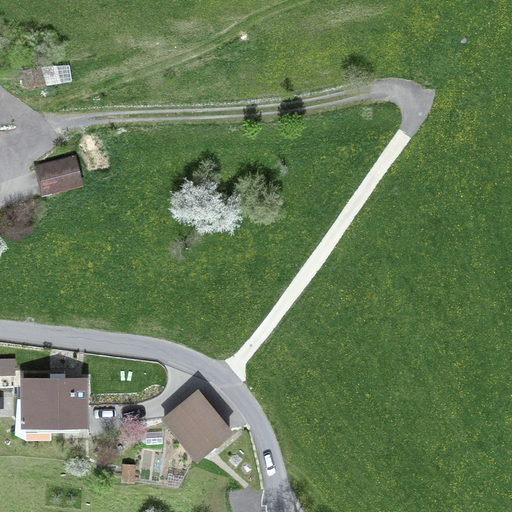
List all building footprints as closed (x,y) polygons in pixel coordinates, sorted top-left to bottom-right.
[(73,158),(37,167),(44,194),(80,185),(73,158)] [(0,360),(0,370),(14,371),(14,360),(0,360)] [(25,381),(25,424),(85,423),(84,381),(61,381),(61,373),(51,373),(51,381),(25,381)] [(164,419),(197,459),(229,432),(197,392),(164,419)] [(129,486),(129,468),(116,468),(117,486),(129,486)]
